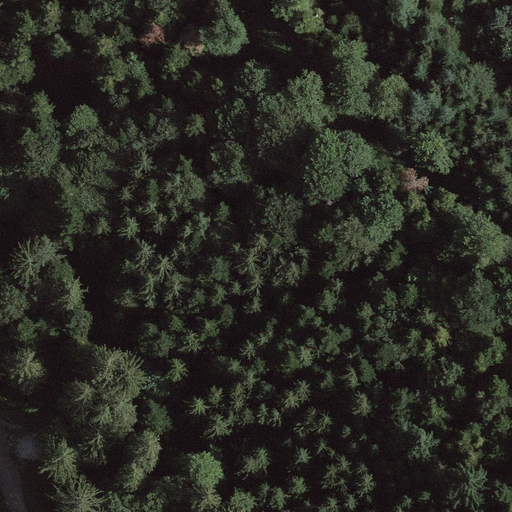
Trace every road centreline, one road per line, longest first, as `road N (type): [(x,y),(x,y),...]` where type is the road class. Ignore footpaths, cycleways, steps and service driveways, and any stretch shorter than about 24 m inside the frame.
road 1 (track): [(0,218),(220,482),(234,511)]
road 2 (track): [(250,0),(370,144),(433,180)]
